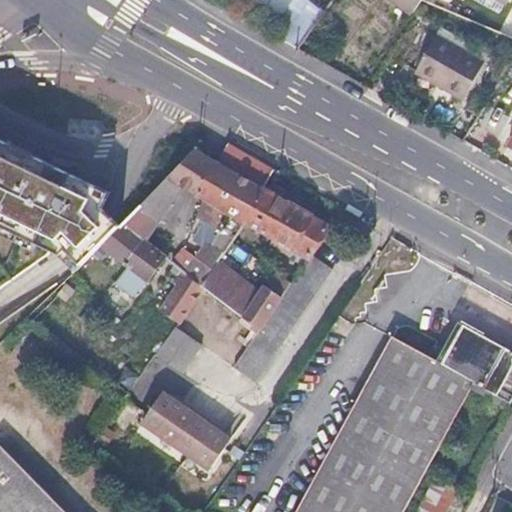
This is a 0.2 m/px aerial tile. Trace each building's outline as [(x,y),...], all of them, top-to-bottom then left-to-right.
[(320,0),(289,0),(271,30),(297,46),(324,2),(320,0)] [(388,0),(408,14),(418,0),(388,0)] [(435,35),(412,71),(459,99),(481,63),(435,35)] [(0,199),(54,225),(71,249),(89,244),(96,239),(109,235),(120,211),(119,206),(98,220),(109,196),(110,198),(103,174),(0,126),(0,199)] [(118,227),(100,245),(145,282),(164,255),(144,239),(192,191),(213,203),(242,220),(262,187),(272,169),(250,157),(226,144),(215,161),(194,149),(141,203),(120,225),(118,227)] [(262,187),(242,220),(277,240),(274,245),(288,253),(291,247),(308,257),(309,256),(330,225),(283,198),(283,190),(272,184),(265,188),(262,187)] [(213,203),(206,213),(198,219),(215,228),(231,238),(242,220),(213,203)] [(231,238),(215,228),(184,275),(201,287),(222,251),(231,238)] [(201,287),(197,293),(239,320),(236,324),(255,337),(259,331),(267,319),(276,306),(284,293),(288,287),(267,274),(265,278),(222,251),(201,287)] [(309,256),(308,257),(301,268),(324,283),(332,270),(309,256)] [(324,283),(301,268),(293,281),(315,296),(324,283)] [(169,278),(176,283),(157,312),(175,325),(197,293),(201,287),(184,275),(175,269),(169,278)] [(288,287),(284,293),(307,308),(315,296),(293,281),(288,287)] [(307,308),(284,293),(276,306),(299,321),(307,308)] [(276,306),(267,319),(290,334),(299,321),(276,306)] [(267,319),(259,331),(282,346),(290,334),(267,319)] [(438,359),(393,335),(446,432),(472,385),(511,406),(511,402),(511,352),(458,322),(438,359)] [(200,348),(172,329),(152,359),(179,378),(200,348)] [(255,337),(251,344),(274,359),(282,346),(259,331),(255,337)] [(403,511),(446,432),(393,335),(296,511),(403,511)] [(274,359),(251,344),(243,356),(265,371),(274,359)] [(243,356),(233,370),(257,385),(265,371),(243,356)] [(157,386),(136,414),(204,462),(225,434),(157,386)] [(65,511),(1,450),(0,450),(0,511),(65,511)] [(446,511),(458,488),(434,475),(415,511),(446,511)]
